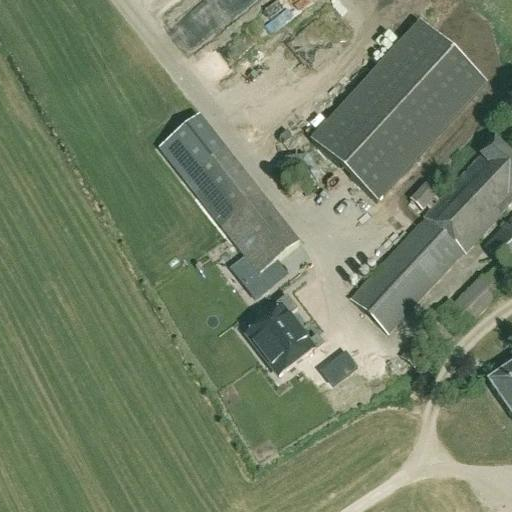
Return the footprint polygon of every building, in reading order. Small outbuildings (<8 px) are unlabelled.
[(377,206),(487,87),(420,26),(311,145),(377,206)] [(511,158),(494,142),(438,203),(434,199),(436,197),(425,187),(411,203),(421,213),(424,209),(430,214),(423,221),(424,222),(351,303),(389,337),(464,255),(465,256),(511,204),(511,158)] [(184,182),(259,278),(298,248),(261,200),(223,152),(184,182)] [(320,178),(307,160),(284,163),(277,183),(289,200),(311,197),(320,178)] [(511,277),(511,276),(511,221),(485,249),(500,265),(485,280),(482,278),(453,307),(448,302),(435,316),(455,338),(469,326),(470,328),(494,305),(511,284),(511,277)] [(297,315),(285,302),(277,310),(282,316),(251,347),(285,386),(316,354),(318,356),(326,347),(318,339),(309,347),(288,323),(297,315)] [(416,373),(431,354),(415,342),(401,360),(416,373)] [(511,368),(488,385),(511,420),(511,368)]
